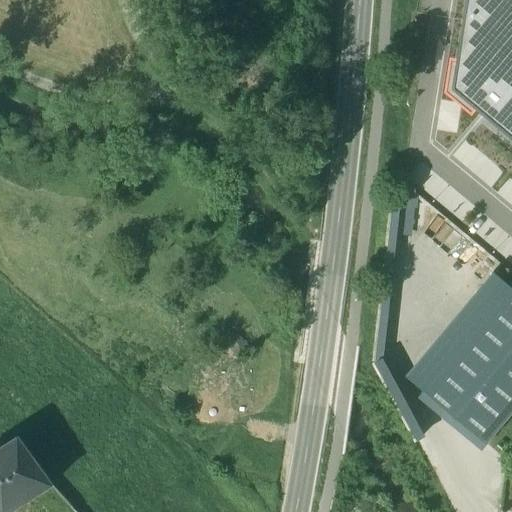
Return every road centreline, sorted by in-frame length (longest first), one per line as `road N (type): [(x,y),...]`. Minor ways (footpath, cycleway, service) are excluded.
road 1 (secondary): [(360,0),(325,331),(296,511)]
road 2 (track): [(126,0),(141,39),(168,72),(161,101),(107,100),(0,67)]
